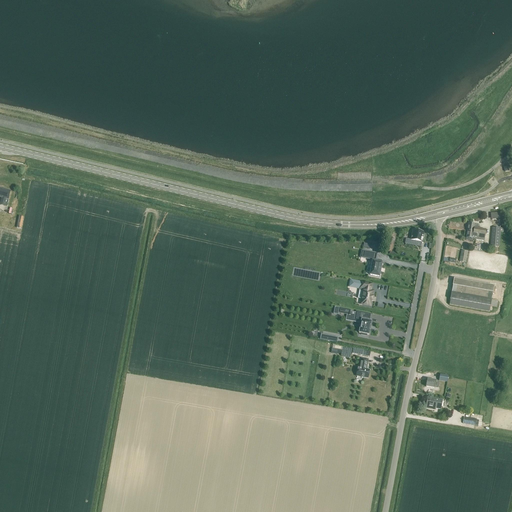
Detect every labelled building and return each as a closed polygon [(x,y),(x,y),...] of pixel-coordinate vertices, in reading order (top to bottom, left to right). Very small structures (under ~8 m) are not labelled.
[(0,205),(4,206),(7,206),(8,200),(10,191),(0,188),(0,197),(2,198),(0,205)] [(477,235),(476,240),(484,242),(486,230),(477,229),(478,226),(469,224),(467,232),(473,233),(473,235),(477,235)] [(491,246),(498,246),(499,246),(501,233),(504,233),(504,229),(499,229),(493,229),(491,246)] [(411,241),(422,243),(424,233),(413,231),(411,241)] [(466,239),(470,239),(470,241),(473,242),(473,240),(476,240),(477,235),(473,235),(473,233),(467,232),(466,239)] [(405,242),(405,246),(421,249),(422,245),(422,243),(411,241),(406,240),(405,242)] [(362,251),(360,258),(372,261),(369,276),(380,278),(383,263),(376,262),(378,254),(362,251)] [(350,280),(349,288),(359,290),(363,291),(360,305),(371,308),(372,302),(373,302),(374,296),(375,291),(372,291),(373,284),(360,281),(360,282),(350,280)] [(454,280),(449,305),(489,312),(490,307),(497,309),(498,302),(491,301),(494,287),(454,280)] [(371,314),(359,312),(357,320),(362,320),(361,324),(359,324),(359,328),(360,329),(359,333),(361,334),(361,335),(367,336),(367,335),(369,335),(372,322),(370,321),(371,314)] [(321,334),(320,340),(337,344),(338,338),(321,334)] [(341,355),(341,356),(345,357),(350,358),(351,353),(352,350),(343,348),(342,351),(341,355)] [(368,360),(362,359),(360,369),(358,369),(356,376),(368,379),(370,371),(366,370),(368,360)] [(438,388),(439,382),(427,380),(426,387),(434,389),(435,387),(438,388)] [(425,408),(426,408),(425,409),(436,411),(436,410),(441,410),(443,401),(427,398),(425,408)] [(463,424),(469,425),(476,426),(478,426),(479,421),(476,421),(477,420),(464,418),(463,424)]
